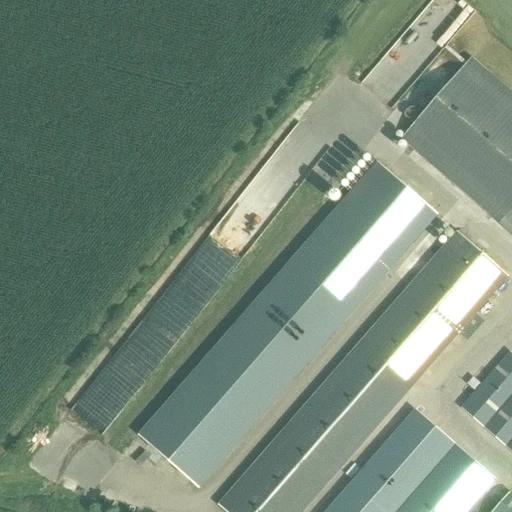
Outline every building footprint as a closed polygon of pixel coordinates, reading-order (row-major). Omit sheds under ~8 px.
[(511,233),(511,92),(470,56),(402,138),(511,233)] [(439,217),(378,164),(141,440),(202,492),(439,217)] [(222,509),(225,511),(308,511),(510,278),(459,234),(222,509)] [(511,359),(508,357),(460,413),(511,457),(511,359)] [(397,511),(454,448),(416,414),(329,511),(397,511)] [(469,511),(494,484),(454,448),(397,511),(469,511)] [(493,511),(511,511),(511,495),(510,493),(493,511)]
